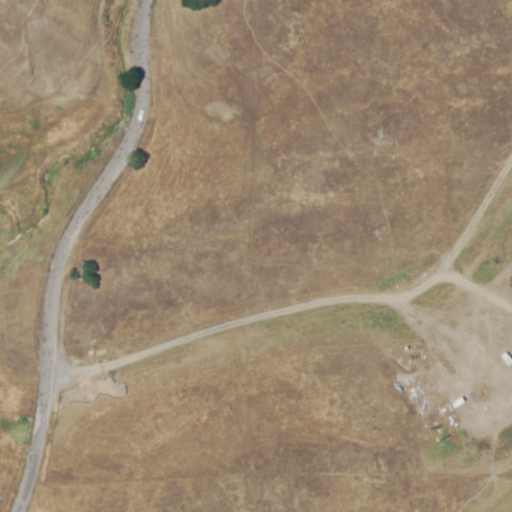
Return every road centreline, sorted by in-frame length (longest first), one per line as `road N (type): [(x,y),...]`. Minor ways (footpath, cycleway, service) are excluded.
road 1 (tertiary): [(147,0),(136,120),(68,243),(32,447),(12,511)]
road 2 (residential): [(41,389),(511,387)]
